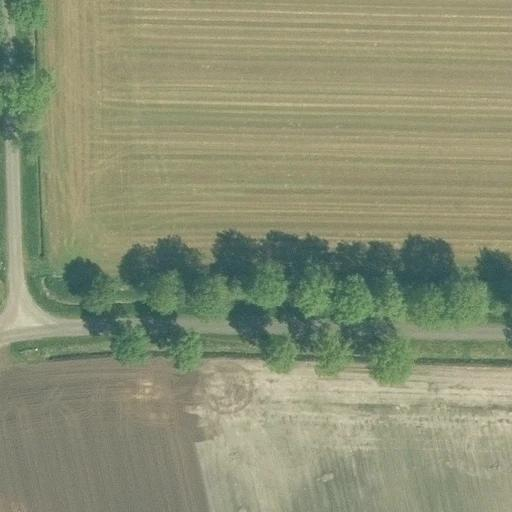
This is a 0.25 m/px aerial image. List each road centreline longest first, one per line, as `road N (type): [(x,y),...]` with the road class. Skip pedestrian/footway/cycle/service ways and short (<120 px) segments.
road 1 (unclassified): [(511,332),(17,328)]
road 2 (unclassified): [(17,328),(7,0)]
